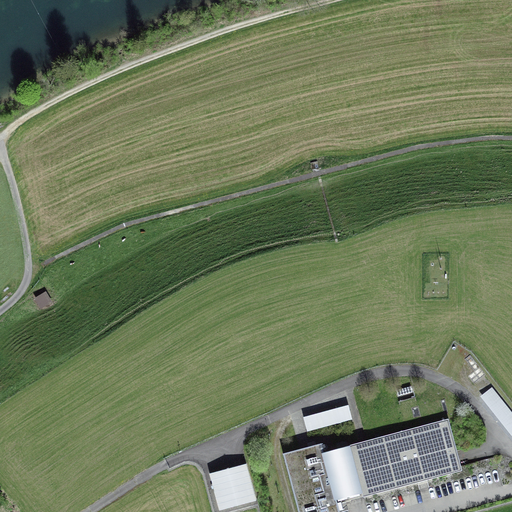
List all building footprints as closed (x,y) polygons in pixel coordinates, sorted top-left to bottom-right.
[(46,289),(34,295),(41,308),(53,301),(46,289)] [(511,436),(511,412),(490,386),(478,396),(511,436)] [(297,417),(301,432),(345,420),(341,405),(297,417)] [(339,511),(337,505),(462,470),(446,416),(322,451),(320,441),(279,452),(296,511),(339,511)] [(246,468),(209,478),(218,511),(227,511),(256,504),(246,468)]
